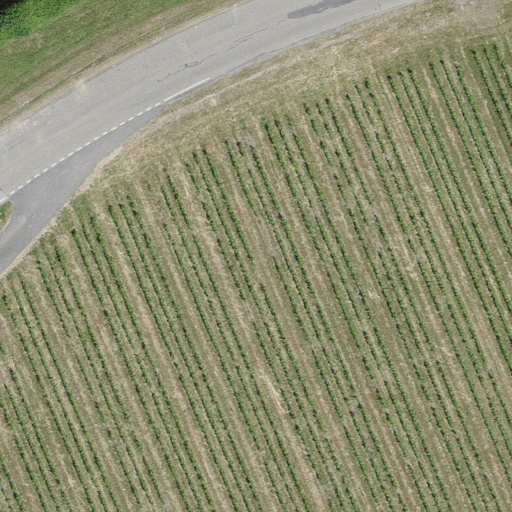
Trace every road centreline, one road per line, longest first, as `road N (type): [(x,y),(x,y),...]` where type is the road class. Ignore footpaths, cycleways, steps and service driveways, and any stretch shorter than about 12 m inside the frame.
road 1 (tertiary): [(0,167),(90,104),(230,40),(348,0)]
road 2 (track): [(0,246),(69,173),(90,104)]
